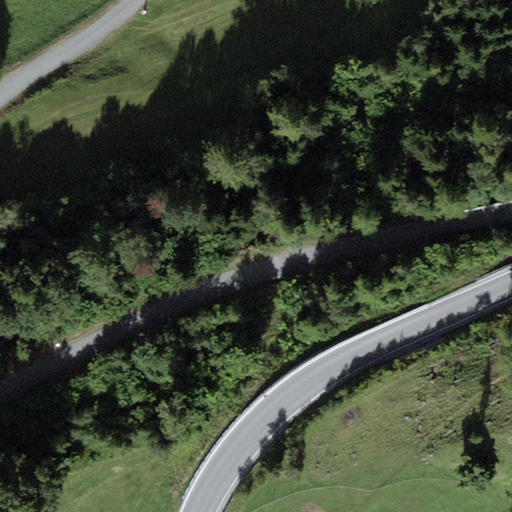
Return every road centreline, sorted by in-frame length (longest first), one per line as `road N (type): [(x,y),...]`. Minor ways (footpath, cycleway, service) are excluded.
road 1 (unclassified): [(511,213),(336,243),(203,286),(0,386)]
road 2 (tertiary): [(511,282),(323,371),(254,428),(216,471),(197,511)]
road 3 (unclassified): [(0,94),(131,0)]
